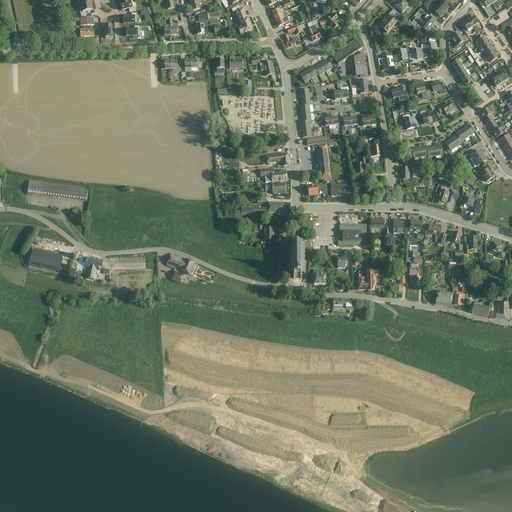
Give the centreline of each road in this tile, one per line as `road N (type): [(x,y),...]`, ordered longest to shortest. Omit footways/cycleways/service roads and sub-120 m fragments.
road 1 (tertiary): [(277,289),(167,250),(94,253),(27,213),(0,209)]
road 2 (tertiary): [(277,289),(511,323)]
road 3 (unclassified): [(294,206),(285,66)]
road 4 (residential): [(390,207),(511,238)]
